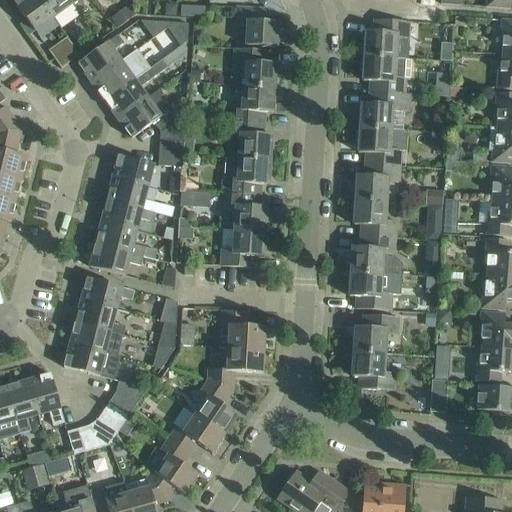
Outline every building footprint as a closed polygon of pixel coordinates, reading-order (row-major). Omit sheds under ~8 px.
[(34,32),(53,18),(40,0),(16,0),(13,3),(34,32)] [(40,0),(53,18),(65,10),(72,21),(80,15),(69,0),(40,0)] [(69,0),(80,15),(88,10),(80,0),(69,0)] [(511,0),(486,0),(486,8),(510,10),(510,0),(511,0)] [(165,5),(164,16),(176,16),(176,5),(165,5)] [(129,6),(110,19),(117,29),(136,15),(129,6)] [(193,7),(192,17),(204,18),(205,8),(193,7)] [(252,9),(237,9),(236,27),(247,27),(246,47),(257,47),(277,49),(278,23),(271,23),(271,11),(252,9)] [(366,32),(364,57),(393,59),(395,40),(407,41),(409,23),(374,21),(373,33),(366,32)] [(503,33),(502,56),(511,56),(511,21),(502,21),(501,33),(503,33)] [(174,24),(142,23),(153,39),(167,29),(174,24)] [(174,24),(167,29),(180,47),(183,45),(187,42),(188,25),(174,24)] [(78,65),(91,84),(120,64),(113,54),(124,45),(118,36),(78,65)] [(451,62),(452,44),(442,44),(441,61),(451,62)] [(120,64),(91,84),(105,103),(183,45),(180,47),(144,73),(139,67),(128,75),(120,64)] [(105,103),(118,121),(146,100),(139,90),(186,55),(187,50),(183,45),(105,103)] [(80,56),(73,46),(54,60),(61,69),(80,56)] [(244,68),(243,88),(274,89),(276,65),(268,64),(269,52),(234,50),(233,67),(244,68)] [(511,56),(502,56),(501,79),(496,78),(496,90),(511,91),(511,56)] [(393,60),(393,59),(364,57),(363,82),(370,82),(370,94),(410,96),(410,95),(406,95),(407,81),(404,81),(404,79),(409,80),(410,61),(393,60)] [(200,72),(190,71),(190,75),(187,74),(187,83),(200,84),(200,72)] [(436,87),(435,98),(448,98),(449,88),(436,87)] [(273,114),(274,89),(243,88),(242,106),(231,106),(230,123),(264,125),(265,114),(273,114)] [(153,124),(160,134),(179,120),(173,110),(168,113),(160,102),(161,91),(160,90),(146,100),(118,121),(131,139),(153,124)] [(449,90),(449,98),(462,98),(462,90),(449,90)] [(361,104),(360,129),(402,132),(403,113),(409,113),(410,96),(370,94),(369,105),(361,104)] [(498,107),(497,130),(511,130),(511,95),(495,94),(495,107),(498,107)] [(0,126),(12,118),(5,107),(0,110),(0,126)] [(186,109),(186,118),(200,119),(200,110),(186,109)] [(21,130),(12,118),(0,126),(0,138),(18,143),(21,130)] [(159,144),(183,146),(184,139),(184,138),(185,126),(179,120),(160,134),(159,144)] [(432,120),(431,134),(445,135),(446,121),(432,120)] [(264,125),(230,123),(229,139),(227,158),(270,161),(271,137),(263,136),(264,125)] [(402,132),(360,129),(358,154),(366,154),(365,166),(405,168),(407,132),(402,132)] [(511,130),(497,130),(496,151),(491,151),(491,163),(511,164),(511,130)] [(431,134),(430,147),(445,148),(445,135),(431,134)] [(0,174),(21,180),(27,157),(15,155),(18,143),(0,138),(0,174)] [(183,146),(183,156),(191,156),(192,139),(184,138),(184,139),(183,146)] [(158,156),(183,157),(183,156),(183,146),(159,144),(158,156)] [(446,151),(446,162),(457,163),(458,163),(460,163),(460,152),(446,151)] [(183,157),(158,156),(157,167),(182,169),(183,157)] [(118,157),(112,179),(148,188),(154,166),(118,157)] [(270,161),(227,158),(226,177),(225,194),(259,196),(260,185),(268,186),(270,161)] [(458,163),(457,173),(471,174),(472,164),(460,163),(458,163)] [(355,201),(385,203),(386,184),(397,185),(398,169),(405,169),(405,168),(365,166),(364,176),(357,176),(355,201)] [(492,202),(511,203),(511,168),(490,167),(490,180),(493,180),(492,202)] [(21,180),(0,174),(0,197),(16,201),(21,180)] [(199,178),(186,177),(185,191),(198,192),(199,178)] [(112,179),(106,202),(154,214),(163,216),(170,218),(172,208),(144,201),(148,188),(112,179)] [(426,191),(425,205),(442,206),(443,192),(426,191)] [(259,208),(259,196),(225,194),(224,211),(235,212),(234,231),(265,233),(267,208),(259,208)] [(0,246),(6,222),(10,223),(16,201),(0,197),(0,246)] [(384,222),(385,203),(355,201),(354,225),(361,226),(360,238),(394,240),(395,222),(384,222)] [(154,214),(106,202),(101,224),(136,233),(139,220),(160,225),(163,216),(154,214)] [(511,203),(492,202),(491,225),(487,225),(486,236),(510,238),(511,227),(511,203)] [(191,228),(191,220),(179,219),(178,228),(191,228)] [(95,246),(143,258),(158,262),(159,256),(156,252),(132,246),(136,233),(101,224),(95,246)] [(443,225),(442,235),(456,236),(456,225),(443,225)] [(426,226),(426,241),(440,242),(441,227),(426,226)] [(172,241),(173,230),(166,229),(163,239),(172,241)] [(263,258),(265,233),(234,231),(233,250),(222,249),(221,267),(255,269),(256,257),(263,258)] [(394,240),(360,238),(360,248),(352,248),(351,272),(381,274),(401,276),(401,264),(393,256),(394,240)] [(486,275),(511,277),(511,253),(509,253),(510,242),(486,240),(485,253),(488,253),(486,275)] [(143,258),(95,246),(89,268),(125,277),(128,263),(141,267),(143,258)] [(425,264),(424,276),(438,277),(438,265),(425,264)] [(195,266),(185,265),(184,276),(194,277),(195,266)] [(174,290),(175,271),(166,269),(161,286),(174,290)] [(380,293),(381,274),(351,272),(349,297),(357,298),(356,310),(390,312),(391,294),(380,293)] [(511,277),(486,275),(485,298),(482,298),(481,310),(505,311),(506,300),(511,300),(511,277)] [(86,279),(81,302),(115,311),(119,298),(132,301),(134,292),(86,279)] [(426,279),(425,290),(434,291),(435,280),(426,279)] [(163,323),(175,326),(176,302),(165,299),(159,322),(163,323)] [(112,324),(115,311),(81,302),(75,324),(123,337),(125,327),(112,324)] [(229,337),(228,349),(264,352),(265,328),(247,327),(248,313),(221,312),(220,336),(229,337)] [(483,327),(482,349),(511,351),(511,326),(504,326),(505,315),(480,314),(480,327),(483,327)] [(426,315),(425,327),(435,328),(435,316),(426,315)] [(355,328),(353,353),(384,355),(386,336),(397,336),(398,318),(363,316),(363,328),(355,328)] [(174,349),(175,326),(163,323),(157,346),(173,350),(174,349)] [(117,359),(123,337),(75,324),(69,346),(117,359)] [(194,326),(181,325),(179,347),(193,347),(194,326)] [(117,359),(69,346),(64,369),(83,374),(114,381),(120,359),(117,359)] [(173,350),(157,346),(152,367),(160,369),(173,350)] [(262,374),(264,352),(228,349),(228,362),(217,361),(216,370),(209,370),(208,382),(233,391),(234,373),(262,374)] [(511,351),(482,349),(480,371),(476,371),(476,383),(500,384),(501,373),(511,374),(511,351)] [(384,355),(353,353),(352,377),(359,378),(359,390),(393,392),(394,374),(383,373),(384,355)] [(434,364),(433,381),(447,382),(448,365),(434,364)] [(51,375),(29,381),(38,417),(49,414),(53,427),(64,423),(51,375)] [(38,417),(29,381),(7,387),(20,435),(29,433),(25,420),(38,417)] [(223,406),(233,391),(208,382),(201,393),(208,398),(195,416),(225,436),(238,416),(223,406)] [(432,382),(432,385),(430,413),(445,414),(447,383),(432,382)] [(119,383),(116,394),(135,408),(148,390),(119,383)] [(0,440),(11,438),(20,435),(7,387),(0,389),(0,440)] [(511,389),(479,387),(477,411),(511,413),(511,389)] [(129,416),(135,408),(116,394),(110,403),(129,416)] [(103,412),(123,426),(126,421),(129,416),(110,403),(103,412)] [(103,412),(98,421),(117,435),(119,432),(123,426),(103,412)] [(225,436),(195,416),(183,434),(176,429),(168,440),(189,455),(197,445),(212,455),(225,436)] [(109,446),(117,435),(98,421),(88,427),(95,450),(109,446)] [(123,426),(119,432),(128,438),(135,427),(126,421),(123,426)] [(78,430),(84,453),(95,450),(88,427),(78,430)] [(74,456),(84,453),(78,430),(67,433),(74,456)] [(155,474),(155,475),(176,489),(176,490),(184,495),(198,476),(182,466),(189,455),(168,440),(160,452),(167,457),(155,474)] [(23,469),(28,491),(49,485),(44,464),(23,469)] [(127,495),(132,511),(156,511),(154,505),(168,502),(176,490),(176,489),(155,475),(155,474),(152,472),(152,473),(147,479),(135,483),(138,492),(127,495)] [(348,494),(319,474),(311,484),(296,474),(278,500),(295,511),(314,511),(321,501),(336,511),(337,510),(348,494)] [(102,493),(90,497),(94,511),(132,511),(127,495),(124,483),(101,489),(102,493)] [(63,511),(94,511),(90,497),(87,486),(62,493),(67,511),(63,511)] [(402,511),(405,487),(391,486),(391,491),(364,489),(362,511),(402,511)] [(501,511),(502,501),(466,499),(465,511),(501,511)]
